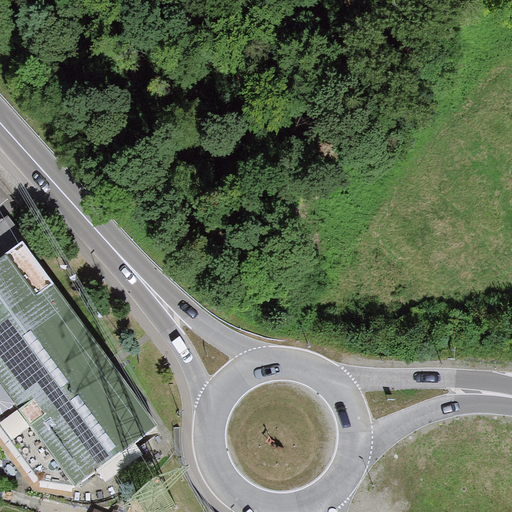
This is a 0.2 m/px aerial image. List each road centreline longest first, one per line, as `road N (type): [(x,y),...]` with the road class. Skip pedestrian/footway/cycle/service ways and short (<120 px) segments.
road 1 (secondary): [(0,120),(168,307)]
road 2 (secondary): [(475,389),(330,379)]
road 3 (secondary): [(355,455),(413,416),(475,389)]
road 4 (secondary): [(211,414),(217,472),(263,509)]
